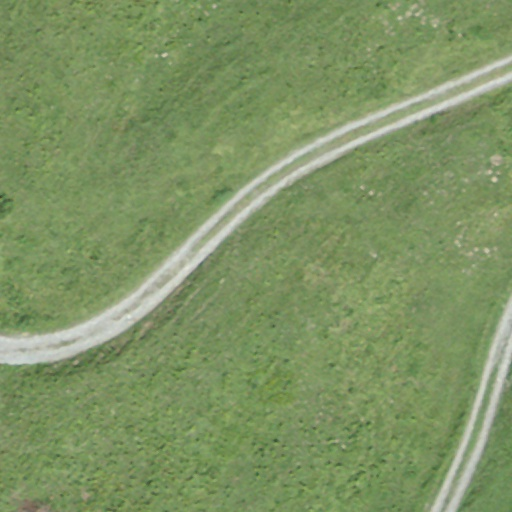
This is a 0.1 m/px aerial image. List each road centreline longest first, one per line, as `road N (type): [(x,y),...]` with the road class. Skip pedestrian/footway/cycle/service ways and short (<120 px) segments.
road 1 (track): [(0,352),(31,358),(113,328),(202,244),(310,164),(511,71)]
road 2 (track): [(511,334),(487,432),(448,511)]
